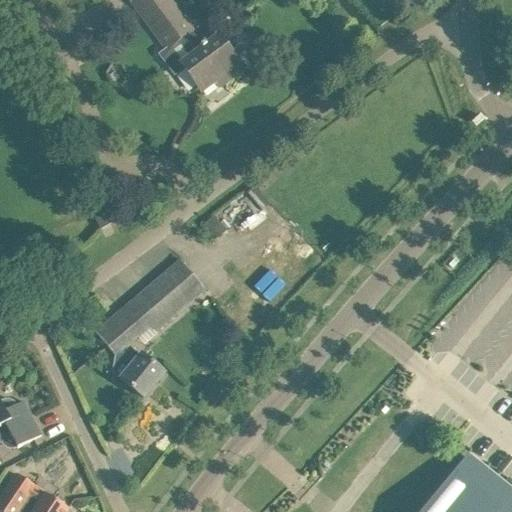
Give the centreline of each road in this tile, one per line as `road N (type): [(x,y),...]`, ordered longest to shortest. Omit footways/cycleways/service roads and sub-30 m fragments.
road 1 (unclassified): [(30,317),(428,35),(467,35)]
road 2 (unclassified): [(185,511),(350,313),(511,138)]
road 3 (unknown): [(102,5),(82,18),(71,40),(102,127),(125,158),(167,168),(200,197)]
road 4 (residential): [(121,511),(30,317)]
